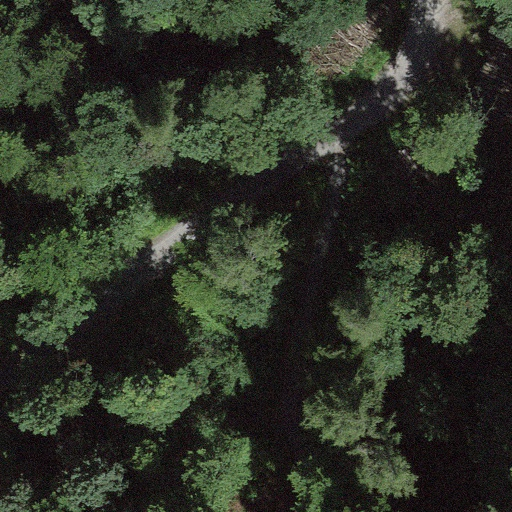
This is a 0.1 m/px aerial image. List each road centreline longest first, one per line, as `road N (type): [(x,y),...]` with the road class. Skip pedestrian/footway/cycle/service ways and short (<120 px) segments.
road 1 (track): [(425,0),(420,53),(343,126),(123,277),(0,378)]
road 2 (track): [(343,126),(301,366),(321,511)]
